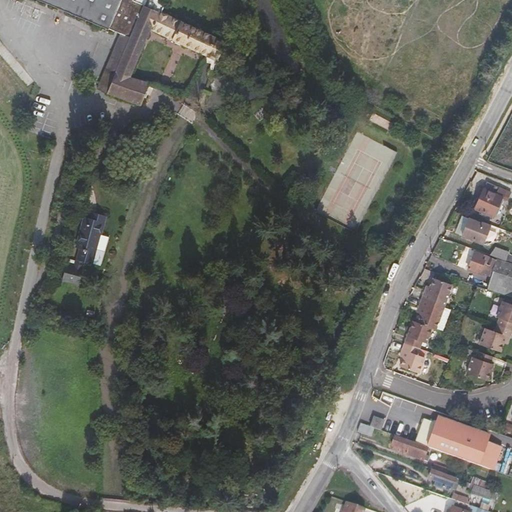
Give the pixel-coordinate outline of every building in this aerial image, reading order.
[(44,0),(94,21),(108,27),(119,0),(44,0)] [(164,3),(158,0),(119,0),(108,27),(121,33),(103,77),(111,80),(106,92),(140,105),(149,82),(130,76),(150,28),(171,38),(171,39),(207,55),(217,60),(225,41),(219,38),(215,36),(180,20),(180,21),(160,11),(164,3)] [(392,0),(374,41),(359,74),(377,82),(406,20),(414,0),(392,0)] [(498,191),(499,187),(486,181),(474,209),(493,217),(502,196),(501,196),(503,193),(498,191)] [(95,234),(99,235),(100,235),(104,217),(110,219),(114,204),(100,200),(96,215),(98,216),(97,223),(82,219),(74,247),(78,248),(75,260),(90,264),(94,252),(90,252),(95,234)] [(455,232),(462,235),(468,218),(461,216),(455,232)] [(468,218),(462,235),(484,243),(490,226),(468,218)] [(94,252),(99,235),(95,234),(90,252),(94,252)] [(491,275),(487,286),(511,294),(511,264),(496,259),(496,260),(483,255),(474,252),(468,269),(482,274),(483,272),(491,275)] [(62,283),(81,286),(83,268),(65,266),(62,283)] [(426,290),(423,297),(446,306),(454,284),(434,277),(429,292),(426,290)] [(424,305),(419,320),(430,324),(439,327),(446,306),(423,297),(421,304),(424,305)] [(502,316),(499,324),(511,328),(511,302),(505,300),(499,315),(502,316)] [(404,340),(418,345),(420,338),(425,339),(430,324),(419,320),(411,317),(404,340)] [(511,331),(511,328),(499,324),(497,330),(487,327),(481,341),(501,349),(506,334),(510,335),(511,331)] [(415,351),(418,345),(404,340),(401,346),(405,347),(400,362),(419,369),(425,355),(415,351)] [(492,361),(494,355),(480,350),(477,356),(474,355),(468,371),(489,379),(495,363),(492,361)] [(439,416),(436,423),(440,425),(487,442),(490,435),(439,416)] [(374,418),(370,427),(373,428),(379,430),(383,421),(374,418)] [(423,418),(415,443),(428,447),(446,454),(493,470),(502,448),(487,442),(440,425),(436,423),(423,418)] [(360,423),(357,432),(370,437),(373,428),(370,427),(360,423)] [(415,443),(395,436),(391,449),(428,462),(430,456),(425,455),(428,447),(415,443)] [(432,470),(455,478),(457,473),(434,464),(432,470)] [(451,489),(455,478),(432,470),(428,480),(436,482),(435,485),(450,491),(451,489)] [(456,491),(460,480),(455,478),(451,489),(456,491)] [(472,484),(485,489),(486,483),(472,478),(470,484),(472,484)] [(471,484),(470,488),(472,489),(471,494),(495,500),(498,494),(471,484)] [(450,498),(465,503),(467,497),(463,496),(462,497),(452,493),(450,498)] [(506,511),(505,511),(505,508),(494,504),(493,508),(470,500),(469,502),(467,501),(468,497),(467,497),(465,503),(470,505),(489,511),(506,511)] [(361,511),(363,507),(345,501),(341,511),(361,511)]
